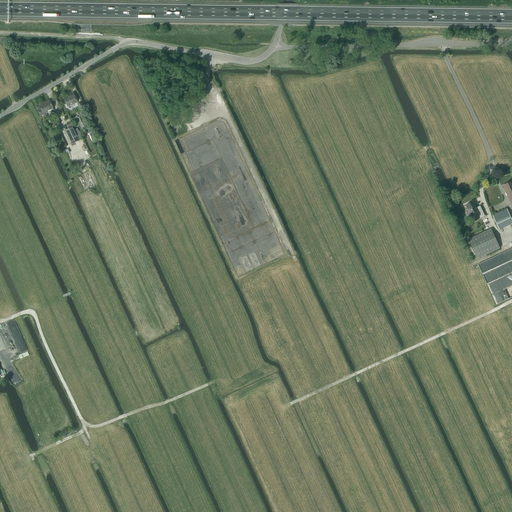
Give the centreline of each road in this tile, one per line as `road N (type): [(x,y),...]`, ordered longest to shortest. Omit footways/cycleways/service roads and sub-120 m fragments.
road 1 (motorway): [(0,9),(511,16)]
road 2 (track): [(207,384),(89,425),(33,313),(0,321)]
road 3 (unclassified): [(273,46),(511,44)]
road 4 (track): [(511,300),(299,399)]
road 5 (unclassified): [(273,46),(244,61),(126,42)]
road 6 (unclassified): [(0,116),(126,42)]
road 7 (track): [(126,42),(0,33)]
